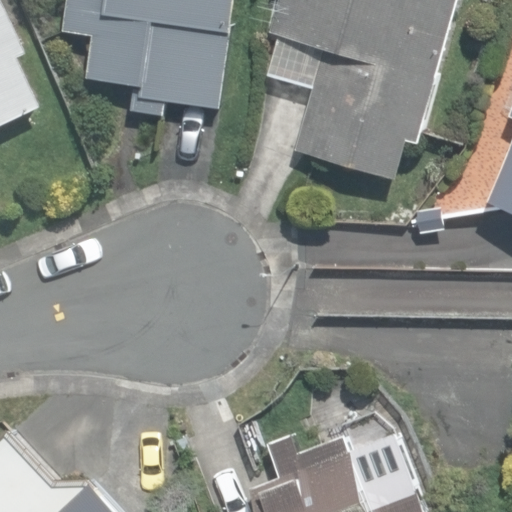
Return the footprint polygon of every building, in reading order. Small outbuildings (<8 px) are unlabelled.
[(0,0),(0,123),(47,101),(24,53),(34,48),(11,0),(0,0)] [(136,105),(169,110),(171,95),(222,103),(238,0),(74,0),(70,28),(100,32),(93,75),(140,82),(136,105)] [(302,145),(404,173),(414,135),(426,138),(463,0),(285,0),(277,29),(284,30),(272,73),(318,86),(302,145)] [(511,158),(498,197),(511,201),(511,158)] [(423,208),(426,228),(449,224),(446,205),(423,208)] [(432,511),(420,479),(374,497),(370,485),(386,478),(366,426),(281,460),(286,472),(255,484),(265,511),(432,511)] [(129,511),(99,479),(78,498),(59,478),(30,505),(36,511),(35,511),(129,511)]
